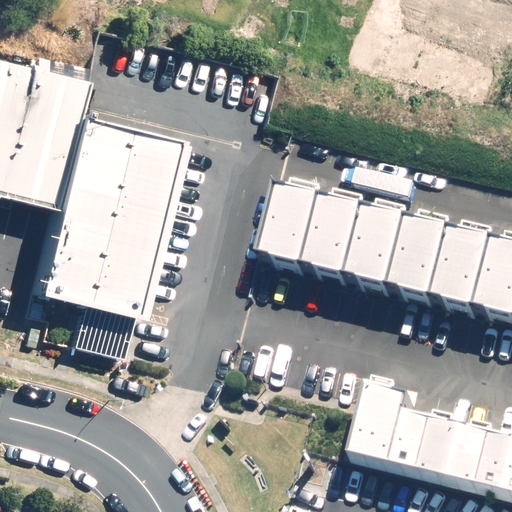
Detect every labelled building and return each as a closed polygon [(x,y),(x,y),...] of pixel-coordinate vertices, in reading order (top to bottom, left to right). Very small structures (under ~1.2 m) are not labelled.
[(504,59),(511,22),(511,0),(451,0),(441,44),(504,59)] [(0,199),(50,212),(81,87),(0,66),(0,199)] [(179,148),(76,123),(32,298),(136,323),(179,148)] [(320,212),(277,201),(260,273),(302,284),(320,212)] [(362,222),(320,212),(302,284),(345,294),(362,222)] [(405,233),(362,222),(345,294),(387,304),(405,233)] [(447,243),(405,233),(387,304),(429,315),(447,243)] [(489,253),(447,243),(429,315),(472,325),(489,253)] [(511,258),(489,253),(472,325),(511,334),(511,258)] [(405,409),(361,398),(344,464),(388,475),(401,425),(405,409)] [(457,439),(401,425),(388,475),(444,489),(457,439)] [(511,455),(511,452),(457,439),(444,489),(500,503),(511,455)] [(511,455),(500,503),(511,506),(511,455)]
